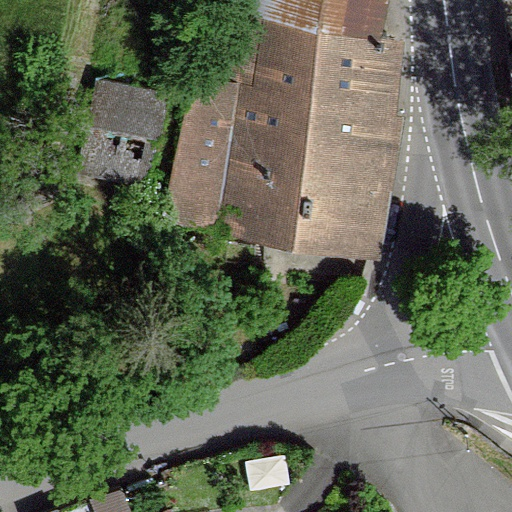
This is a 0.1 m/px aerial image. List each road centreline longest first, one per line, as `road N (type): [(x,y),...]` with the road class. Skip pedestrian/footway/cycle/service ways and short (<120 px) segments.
road 1 (unclassified): [(371,371),(0,489)]
road 2 (unclassified): [(460,98),(411,290),(371,371)]
road 3 (tertiary): [(511,275),(460,98)]
road 4 (unclassified): [(511,369),(451,363),(371,371)]
